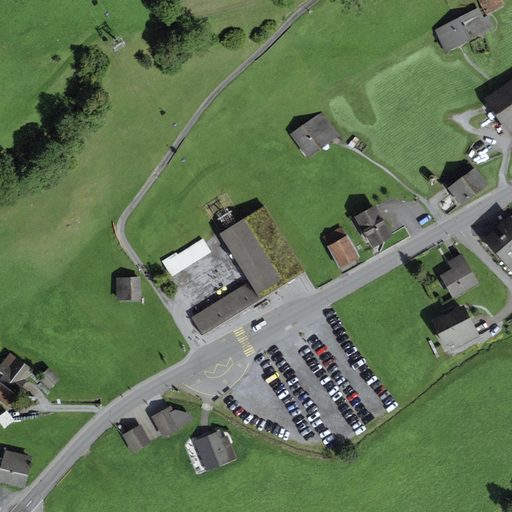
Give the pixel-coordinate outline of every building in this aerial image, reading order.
[(478,0),(485,12),(502,4),(500,0),(478,0)] [(436,30),(445,50),(493,26),(488,17),(485,19),(482,12),(480,13),(478,9),(462,17),(458,9),(450,13),(454,21),(436,30)] [(511,131),(511,85),(481,107),(491,121),(499,115),(510,132),(511,131)] [(336,133),(320,112),(302,126),(318,146),(336,133)] [(318,146),(302,126),(292,133),(308,154),(318,146)] [(446,174),(442,177),(462,202),(485,184),(468,163),(449,178),(446,174)] [(306,274),(264,206),(220,234),(250,282),(253,287),(244,293),(242,291),(194,321),(204,337),(269,297),(306,274)] [(373,245),(390,236),(373,207),(357,217),(364,229),(361,231),(365,237),(368,235),(373,245)] [(505,257),(499,262),(510,274),(511,272),(511,223),(509,220),(488,239),(505,257)] [(331,251),(349,241),(341,227),(323,237),(331,251)] [(358,256),(350,241),(349,241),(331,251),(330,251),(338,267),(358,256)] [(167,266),(173,275),(210,253),(205,243),(167,266)] [(461,256),(449,263),(453,270),(465,263),(461,256)] [(511,272),(510,274),(499,262),(499,263),(511,277),(511,272)] [(441,277),(452,297),(476,283),(465,263),(453,270),(441,277)] [(117,278),(118,298),(139,297),(138,277),(117,278)] [(192,318),(194,321),(242,291),(244,293),(253,287),(250,282),(192,318)] [(463,309),(454,313),(452,309),(444,313),(446,317),(436,322),(439,327),(443,336),(441,337),(444,343),(453,339),(473,329),(463,309)] [(456,346),(466,341),(476,336),(473,329),(453,339),(456,346)] [(0,379),(1,380),(0,381),(0,399),(7,406),(26,382),(23,380),(30,370),(17,361),(10,370),(3,365),(0,368),(0,379)] [(41,378),(47,384),(54,377),(49,371),(41,378)] [(47,384),(50,387),(58,380),(54,377),(47,384)] [(154,415),(156,420),(171,412),(168,407),(154,415)] [(175,411),(172,413),(171,412),(156,420),(164,434),(191,420),(188,414),(175,411)] [(0,421),(4,427),(13,421),(6,412),(0,417),(0,421)] [(126,437),(133,451),(149,443),(141,429),(126,437)] [(200,447),(209,469),(234,459),(227,440),(221,442),(220,438),(200,447)] [(6,451),(0,470),(0,478),(22,484),(30,457),(6,451)]
